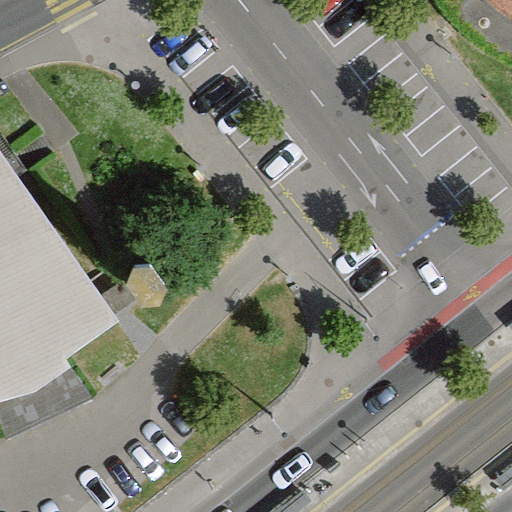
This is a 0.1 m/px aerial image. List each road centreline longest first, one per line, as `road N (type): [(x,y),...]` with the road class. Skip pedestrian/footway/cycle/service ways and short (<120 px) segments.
road 1 (residential): [(491,308),(241,0)]
road 2 (secondary): [(491,308),(237,511)]
